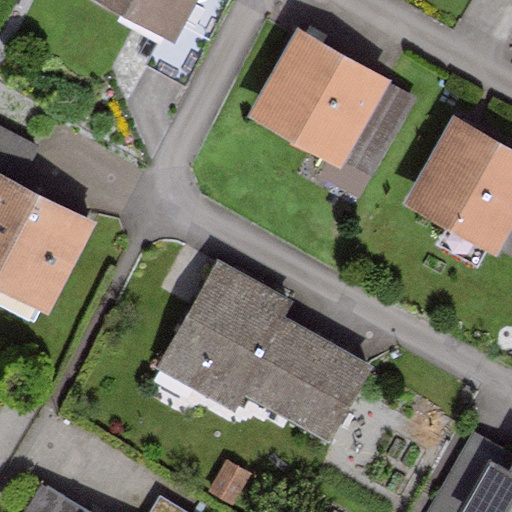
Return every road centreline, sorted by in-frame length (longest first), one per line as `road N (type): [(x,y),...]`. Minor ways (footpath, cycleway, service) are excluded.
road 1 (residential): [(253,0),(176,153),(176,203),(511,388)]
road 2 (residential): [(368,0),(511,81)]
